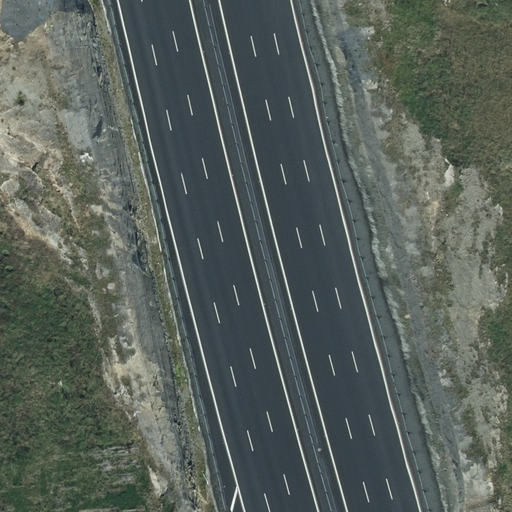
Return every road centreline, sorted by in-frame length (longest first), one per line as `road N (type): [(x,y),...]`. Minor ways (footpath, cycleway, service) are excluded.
road 1 (motorway): [(259,0),(388,511)]
road 2 (motorway): [(283,511),(155,0)]
